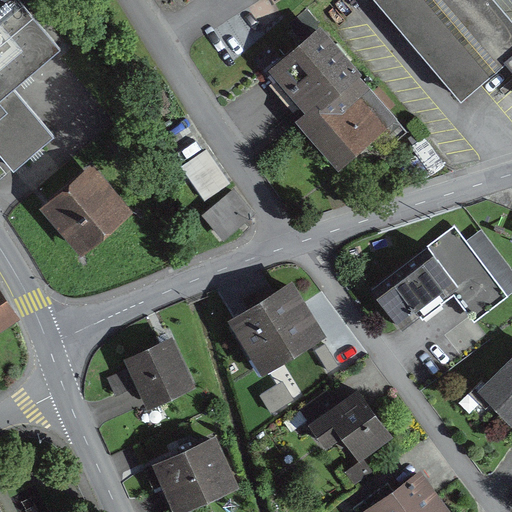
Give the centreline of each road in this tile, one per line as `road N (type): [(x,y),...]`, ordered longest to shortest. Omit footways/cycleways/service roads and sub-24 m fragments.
road 1 (residential): [(496,511),(302,241)]
road 2 (residential): [(290,246),(129,0)]
road 3 (residential): [(48,344),(290,246)]
road 4 (residential): [(302,241),(511,174)]
road 5 (residential): [(118,511),(64,388)]
